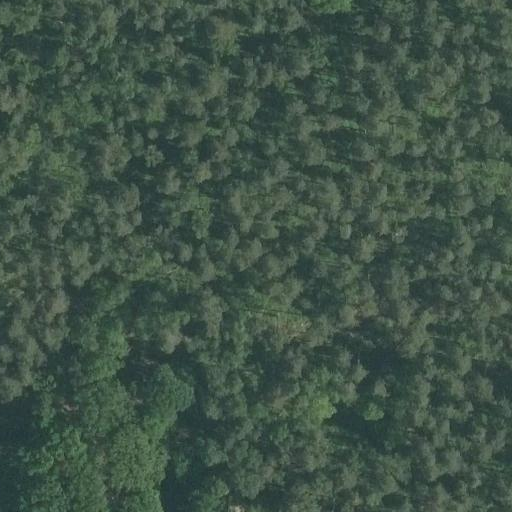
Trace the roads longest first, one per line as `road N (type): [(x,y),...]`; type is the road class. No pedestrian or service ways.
road 1 (track): [(240,511),(227,404),(194,346),(83,304),(0,311)]
road 2 (track): [(6,396),(56,353),(83,304)]
